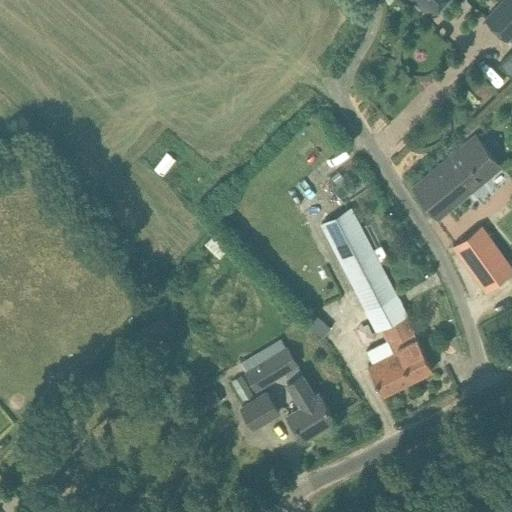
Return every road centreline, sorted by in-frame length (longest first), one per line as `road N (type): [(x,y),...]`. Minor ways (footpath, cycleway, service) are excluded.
road 1 (residential): [(486,397),(478,349),(448,270),(335,86),(371,23),(371,0)]
road 2 (unclassified): [(278,502),(486,397)]
